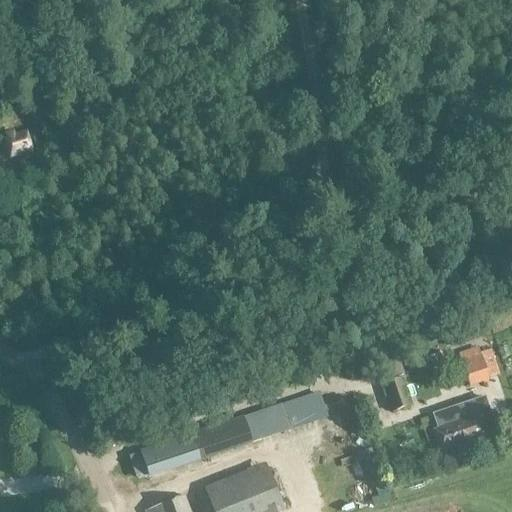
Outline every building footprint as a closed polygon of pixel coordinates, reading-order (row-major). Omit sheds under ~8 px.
[(0,101),(1,108),(15,107),(13,87),(0,88),(0,101)] [(13,140),(12,136),(5,138),(6,141),(4,142),(9,160),(45,150),(40,132),(13,140)] [(412,408),(403,380),(383,387),(392,415),(412,408)] [(135,488),(290,432),(289,428),(296,425),(293,416),(309,410),(303,392),(278,401),(280,406),(242,419),(242,418),(125,460),(135,488)] [(441,453),(445,452),(448,462),(461,458),(460,455),(476,450),(477,452),(493,447),(490,438),(498,436),(491,413),(480,416),(476,405),(462,410),(462,413),(455,416),(455,417),(435,424),(438,432),(435,433),(441,453)] [(283,511),(265,466),(204,490),(212,511),(283,511)] [(190,511),(184,497),(148,511),(190,511)]
